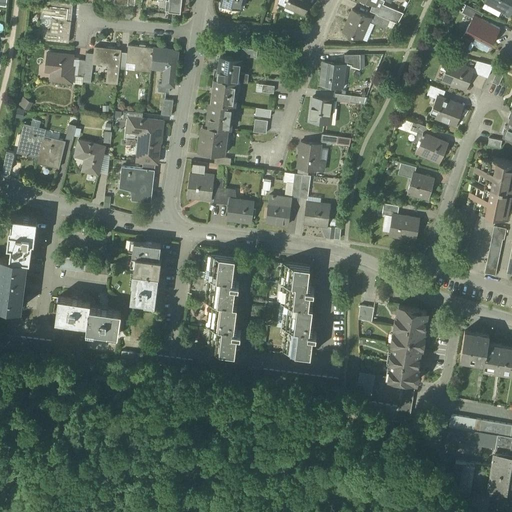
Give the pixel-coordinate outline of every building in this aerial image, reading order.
[(69,2),(50,0),(42,0),(42,6),(68,8),(69,2)] [(141,0),(141,9),(150,10),(151,3),(148,2),(147,0),(141,0)] [(169,0),(169,12),(181,13),(181,0),(169,0)] [(287,0),(285,6),(305,14),(310,0),(287,0)] [(511,0),(486,0),(486,1),(510,14),(511,10),(511,0)] [(403,13),(377,2),(375,6),(373,5),(370,10),(376,13),(390,19),(398,22),(403,13)] [(483,13),(467,4),(463,12),(473,18),(475,15),(480,18),(483,13)] [(68,8),(42,6),(41,15),(53,17),(51,32),(47,31),(46,40),(69,42),(71,21),(67,21),(68,8)] [(371,17),(352,9),(343,31),(353,36),(353,35),(362,38),(371,17)] [(390,19),(376,13),(373,20),(387,26),(390,19)] [(480,18),(475,15),(473,18),(462,39),(468,43),(469,44),(471,45),(473,41),(488,49),(499,28),(480,18)] [(153,48),(128,45),(127,52),(126,60),(127,60),(140,61),(139,70),(151,72),(152,65),(153,48)] [(121,50),(94,47),(93,54),(93,64),(108,65),(106,82),(117,84),(119,68),(121,52),(121,50)] [(168,49),(153,48),(152,65),(166,66),(164,84),(163,85),(170,86),(174,86),(178,51),(168,50),(168,49)] [(258,50),(242,48),(241,56),(257,57),(258,50)] [(74,55),(48,52),(47,63),(53,63),(51,80),(72,83),(74,67),(72,67),(74,55)] [(127,52),(121,52),(119,68),(126,68),(127,60),(126,60),(127,52)] [(93,54),(87,53),(86,60),(85,70),(92,70),(93,64),(93,54)] [(361,54),(345,55),(345,63),(360,63),(360,68),(361,68),(361,54)] [(241,59),(221,56),(218,79),(238,81),(239,73),(241,59)] [(86,60),(79,60),(77,75),(84,76),(85,70),(86,60)] [(474,70),(449,61),(442,79),(466,89),(474,70)] [(345,64),(323,62),(320,86),(343,88),(343,87),(340,87),(341,73),(344,73),(345,64)] [(493,65),(480,62),(475,73),(487,78),(493,65)] [(499,67),(492,82),(499,85),(507,69),(499,67)] [(249,74),(239,73),(238,81),(248,83),(249,74)] [(218,79),(213,78),(211,102),(233,105),(235,105),(238,81),(218,79)] [(164,84),(159,84),(158,92),(169,93),(170,86),(163,85),(164,84)] [(275,86),(263,84),(262,91),(274,93),(275,86)] [(445,91),(431,85),(428,93),(437,96),(443,98),(445,91)] [(351,95),(335,93),(334,100),(350,102),(351,95)] [(443,98),(437,96),(433,106),(439,108),(435,117),(441,119),(441,120),(447,122),(456,125),(463,106),(443,98)] [(332,99),(313,97),(310,121),(328,124),(332,99)] [(174,100),(165,99),(165,100),(166,100),(165,108),(162,107),(161,115),(171,116),(174,100)] [(211,102),(209,102),(205,126),(227,128),(230,129),(233,105),(211,102)] [(271,110),(257,108),(256,116),(270,118),(271,110)] [(129,119),(141,121),(142,113),(123,111),(122,118),(129,119)] [(141,121),(129,119),(127,133),(140,134),(137,160),(159,163),(164,124),(141,121)] [(268,121),(255,119),(253,132),(266,133),(268,121)] [(429,127),(414,121),(411,130),(423,134),(424,133),(426,134),(429,127)] [(76,126),(69,124),(66,139),(72,140),(76,126)] [(18,152),(38,156),(43,137),(44,129),(24,125),(18,152)] [(205,126),(202,125),(199,151),(224,154),(227,128),(205,126)] [(426,134),(424,133),(423,134),(415,152),(439,162),(447,143),(426,134)] [(336,137),(322,135),(321,141),(335,143),(336,137)] [(63,141),(43,137),(38,156),(37,163),(57,168),(63,141)] [(502,140),(489,137),(488,145),(501,147),(502,140)] [(104,146),(77,140),(73,156),(84,158),(81,171),(97,175),(104,146)] [(321,145),(299,142),(296,169),(318,171),(321,145)] [(106,171),(110,154),(104,153),(100,170),(106,171)] [(13,158),(6,157),(3,169),(10,170),(13,158)] [(230,158),(214,157),(214,163),(229,165),(230,158)] [(487,182),(511,187),(511,186),(511,161),(492,158),(492,160),(484,159),(482,168),(476,167),(474,177),(488,180),(487,182)] [(416,167),(401,162),(399,170),(413,173),(413,172),(415,173),(416,167)] [(155,168),(121,166),(119,187),(131,188),(130,203),(153,204),(155,168)] [(415,173),(413,172),(413,173),(407,193),(429,198),(434,178),(415,173)] [(213,177),(189,174),(186,197),(210,200),(213,177)] [(511,187),(487,182),(487,185),(472,183),(470,193),(476,194),(475,204),(483,205),(482,208),(507,213),(511,187)] [(253,200),(230,198),(227,221),(251,223),(253,200)] [(291,204),(268,201),(265,224),(288,227),(291,204)] [(329,205),(307,202),(304,224),(326,226),(329,205)] [(399,205),(385,203),(383,210),(398,212),(399,205)] [(463,204),(453,254),(466,256),(476,207),(463,204)] [(38,218),(11,214),(4,257),(30,261),(38,218)] [(419,220),(403,218),(404,216),(393,214),(389,235),(403,238),(403,237),(416,239),(419,220)] [(330,237),(340,238),(341,227),(330,226),(330,237)] [(506,229),(494,226),(485,273),(495,275),(503,239),(504,239),(506,229)] [(131,255),(135,256),(159,259),(161,244),(133,240),(131,255)] [(201,276),(206,276),(233,280),(236,256),(204,251),(201,276)] [(135,256),(134,271),(157,274),(159,259),(135,256)] [(28,261),(0,257),(0,306),(21,309),(28,261)] [(109,264),(60,257),(59,267),(108,274),(109,264)] [(272,283),(277,283),(307,287),(310,265),(274,261),(272,283)] [(154,305),(157,274),(134,271),(130,302),(154,305)] [(238,281),(233,280),(206,276),(203,299),(209,300),(234,304),(238,281)] [(311,288),(307,287),(277,283),(275,303),(280,303),(309,307),(311,288)] [(391,291),(377,288),(375,302),(388,304),(391,291)] [(88,325),(90,308),(91,302),(60,298),(57,321),(88,325)] [(239,305),(234,304),(209,300),(205,325),(211,326),(235,330),(239,305)] [(313,307),(309,307),(280,303),(277,328),(281,328),(311,332),(313,307)] [(374,307),(360,305),(359,319),(372,321),(374,307)] [(419,308),(399,305),(397,316),(400,316),(399,325),(394,324),(394,325),(423,330),(426,311),(419,310),(419,308)] [(90,308),(88,325),(87,330),(119,335),(122,312),(90,308)] [(423,330),(394,325),(399,326),(398,330),(395,329),(394,335),(397,336),(396,343),(391,342),(390,343),(392,343),(421,348),(422,345),(423,345),(425,334),(424,334),(424,330),(423,330)] [(240,330),(235,330),(211,326),(208,350),(237,354),(240,330)] [(314,332),(311,332),(281,328),(278,350),(312,354),(314,332)] [(489,335),(465,331),(460,358),(484,361),(483,366),(484,366),(488,342),(489,335)] [(507,345),(488,342),(484,366),(485,366),(503,369),(507,345)] [(421,348),(392,343),(389,360),(391,360),(389,377),(417,381),(419,367),(417,367),(420,348),(421,349),(421,348)] [(511,346),(507,345),(503,369),(511,370),(511,346)] [(341,369),(252,359),(249,380),(338,391),(341,369)] [(375,374),(360,372),(356,392),(372,395),(375,374)] [(415,387),(403,385),(399,406),(397,420),(404,421),(402,433),(414,435),(416,423),(409,422),(415,387)] [(385,404),(370,401),(367,416),(382,418),(385,404)] [(399,406),(385,404),(382,418),(397,421),(397,420),(399,406)] [(484,490),(508,494),(511,472),(511,435),(447,424),(442,452),(461,455),(454,493),(483,498),(484,490)] [(429,433),(427,445),(440,447),(442,435),(429,433)]
